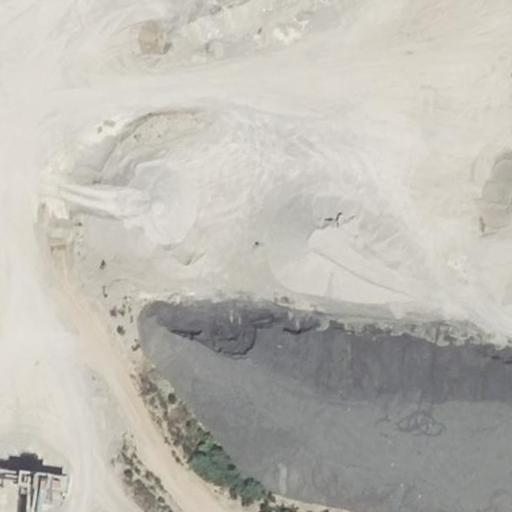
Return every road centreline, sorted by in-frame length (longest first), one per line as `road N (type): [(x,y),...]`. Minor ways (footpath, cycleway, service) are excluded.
road 1 (unknown): [(59,103),(511,109)]
road 2 (unknown): [(135,493),(105,396),(24,244)]
road 3 (unknown): [(135,493),(86,444),(0,434)]
road 4 (unknown): [(24,244),(59,103)]
